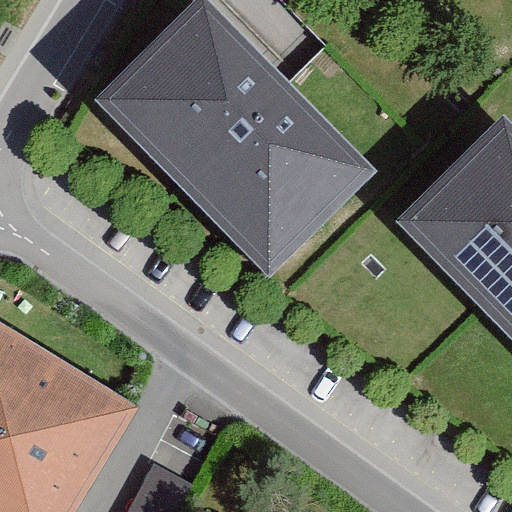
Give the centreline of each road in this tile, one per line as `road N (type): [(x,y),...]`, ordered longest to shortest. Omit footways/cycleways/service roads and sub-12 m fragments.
road 1 (unclassified): [(406,511),(0,219)]
road 2 (residential): [(0,165),(98,0)]
road 3 (unknown): [(180,349),(89,511)]
